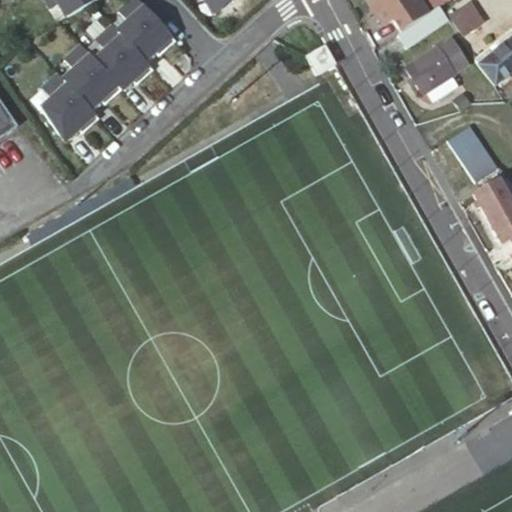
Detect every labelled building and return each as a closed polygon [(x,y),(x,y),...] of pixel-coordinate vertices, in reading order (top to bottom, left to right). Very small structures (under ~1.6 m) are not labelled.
[(157,57),(174,42),(135,0),(131,0),(117,13),(128,24),(117,34),(111,27),(95,41),(106,53),(95,63),(80,47),(64,61),(74,73),(64,82),(58,76),(40,92),(50,102),(39,112),(62,141),(75,129),(81,135),(97,120),(87,109),(98,100),(103,106),(121,91),(119,89),(129,80),(135,87),(152,72),(141,60),(152,51),(157,57)] [(43,0),(50,10),(59,4),(67,18),(97,0),(43,0)] [(196,0),(197,1),(198,0),(202,0),(208,10),(227,0),(196,0)] [(404,38),(433,17),(420,0),(366,0),(366,1),(372,9),(375,10),(379,16),(377,17),(383,26),(390,28),(394,25),(404,38)] [(422,0),(432,15),(438,11),(444,7),(444,5),(440,0),(422,0)] [(466,6),(482,25),(484,24),(470,4),(466,6)] [(463,38),(482,25),(466,6),(449,17),(463,38)] [(409,55),(449,27),(442,16),(440,13),(400,42),(409,55)] [(511,61),(511,40),(501,49),(511,61)] [(338,64),(328,45),(306,56),(317,75),(338,64)] [(494,89),(511,74),(511,61),(501,49),(498,45),(489,52),(488,51),(473,63),(476,67),(477,69),(479,71),(494,89)] [(287,82),(300,81),(296,46),(265,50),(268,76),(286,74),(287,82)] [(425,98),(448,84),(450,82),(436,56),(406,73),(422,99),(425,98)] [(454,95),(448,84),(425,98),(432,109),(454,95)] [(459,114),(470,106),(463,96),(452,103),(459,114)] [(0,105),(0,139),(16,128),(0,105)] [(475,188),(497,173),(469,130),(447,145),(475,188)] [(511,208),(497,182),(472,197),(500,247),(510,241),(511,239),(511,208)]
